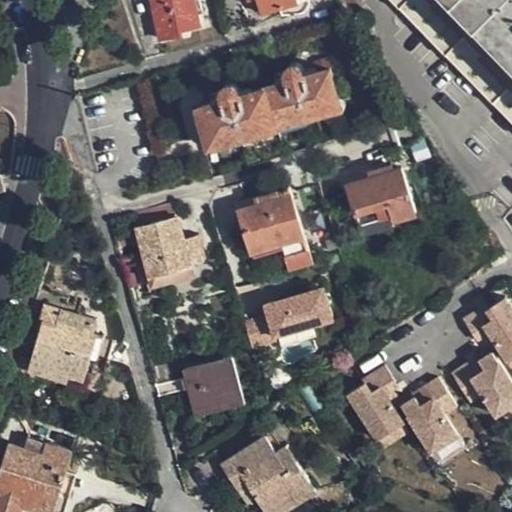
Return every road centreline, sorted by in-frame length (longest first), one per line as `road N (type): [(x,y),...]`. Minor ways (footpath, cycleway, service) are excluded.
road 1 (tertiary): [(40,0),(55,65),(0,332)]
road 2 (unknown): [(74,132),(364,14)]
road 3 (unknown): [(95,205),(107,209),(368,142)]
